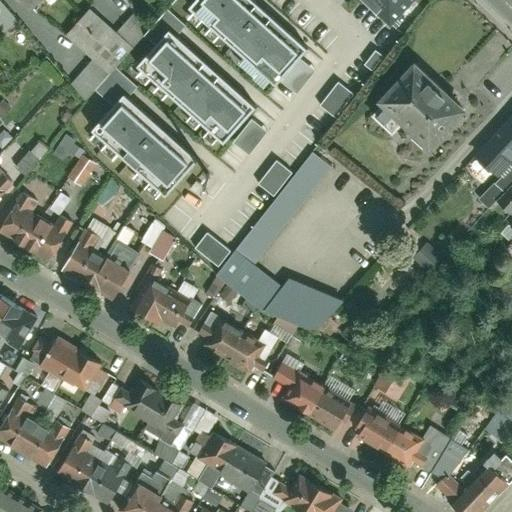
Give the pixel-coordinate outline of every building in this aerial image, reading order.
[(277,83),(308,48),(253,0),(196,0),(190,7),(277,83)] [(365,0),(391,24),(413,0),(365,0)] [(134,45),(92,7),(71,30),(113,68),(134,45)] [(177,30),(182,20),(163,10),(158,20),(177,30)] [(138,64),(225,141),(256,106),(169,29),(138,64)] [(378,103),(371,111),(392,130),(399,122),(425,144),(460,104),(407,57),(372,97),(378,103)] [(93,129),(166,194),(199,158),(125,93),(93,129)] [(511,114),(475,158),(498,177),(511,161),(511,114)] [(247,152),(265,128),(249,116),(231,140),(247,152)] [(15,165),(26,174),(48,149),(37,139),(15,165)] [(331,164),(313,149),(235,249),(253,263),(331,164)] [(83,186),(96,161),(81,153),(68,178),(83,186)] [(0,196),(14,183),(0,169),(0,196)] [(98,200),(108,206),(121,184),(110,178),(98,200)] [(511,189),(492,212),(511,229),(511,189)] [(0,232),(47,259),(64,229),(35,212),(41,201),(23,192),(0,232)] [(152,220),(139,244),(164,257),(177,233),(152,220)] [(217,264),(229,248),(204,230),(192,247),(217,264)] [(78,239),(62,271),(88,284),(104,252),(78,239)] [(235,249),(217,271),(307,344),(330,316),(281,276),(276,282),(253,263),(235,249)] [(104,252),(88,284),(113,297),(129,266),(104,252)] [(148,279),(135,309),(158,319),(171,288),(148,279)] [(171,288),(158,319),(181,328),(194,298),(171,288)] [(19,357),(41,316),(0,293),(0,336),(5,339),(1,348),(19,357)] [(215,317),(200,347),(225,358),(239,328),(215,317)] [(239,328),(225,358),(249,370),(264,340),(239,328)] [(55,333),(39,362),(64,376),(80,346),(55,333)] [(80,346),(64,376),(89,389),(105,360),(80,346)] [(21,385),(33,362),(23,357),(11,380),(21,385)] [(278,400),(334,431),(351,401),(297,371),(280,362),(272,377),(287,385),(278,400)] [(127,369),(111,402),(145,419),(161,386),(127,369)] [(354,438),(405,464),(420,433),(404,425),(423,389),(396,376),(378,411),(370,407),(354,438)] [(161,386),(145,419),(179,435),(195,403),(161,386)] [(81,410),(103,422),(111,408),(89,395),(81,410)] [(501,443),(511,431),(511,403),(511,402),(486,428),(501,443)] [(13,405),(0,428),(0,431),(23,445),(38,420),(13,405)] [(38,420),(23,445),(48,460),(63,434),(38,420)] [(211,430),(196,457),(223,473),(239,446),(211,430)] [(73,441),(57,469),(83,484),(98,456),(73,441)] [(239,446),(223,473),(251,489),(267,461),(239,446)] [(437,487),(461,511),(478,511),(511,478),(511,462),(497,448),(464,481),(453,470),(437,487)] [(98,456),(83,484),(108,498),(124,471),(98,456)] [(124,506),(133,511),(173,511),(176,508),(158,497),(169,479),(154,470),(150,476),(144,472),(124,506)] [(294,476),(279,501),(297,511),(316,511),(326,495),(294,476)] [(37,511),(42,505),(0,479),(0,511),(37,511)] [(354,511),(326,495),(316,511),(354,511)]
